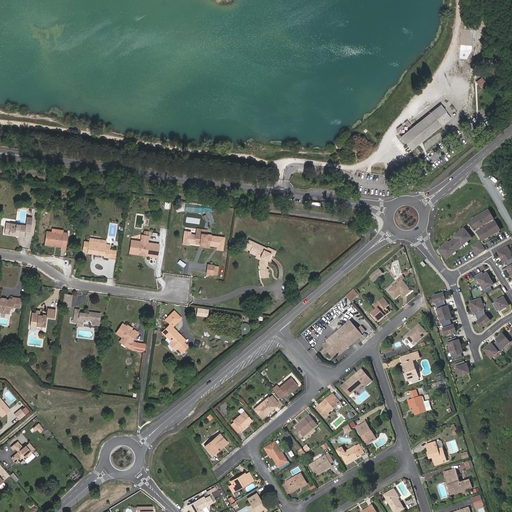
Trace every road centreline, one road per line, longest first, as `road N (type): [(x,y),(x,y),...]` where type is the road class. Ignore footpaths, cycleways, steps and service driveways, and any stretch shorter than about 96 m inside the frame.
road 1 (tertiary): [(355,203),(0,152)]
road 2 (residential): [(176,289),(164,297),(77,284),(27,258),(0,254)]
road 3 (primary): [(277,327),(162,423)]
road 4 (residential): [(288,509),(403,442)]
